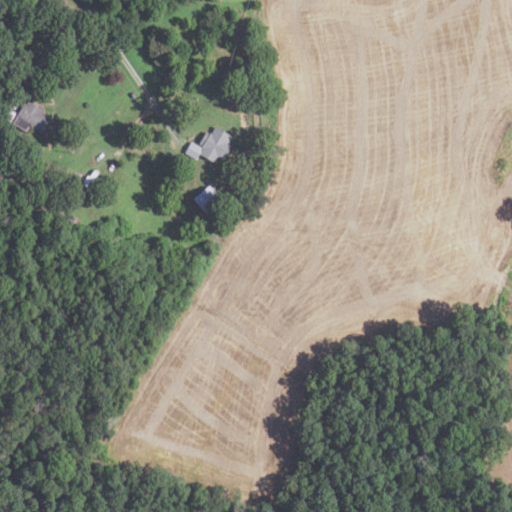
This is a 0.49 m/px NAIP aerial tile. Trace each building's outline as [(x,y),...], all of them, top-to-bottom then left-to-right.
[(54,123),(38,114),(40,110),(26,101),(24,105),(22,103),(10,124),(24,132),(27,126),(46,138),(54,123)] [(14,113),(7,124),(1,121),(7,110),(14,113)] [(221,159),(228,146),(224,144),(229,136),(212,127),(209,134),(204,131),(196,145),(189,141),(182,153),(194,160),(197,154),(212,162),(216,155),(221,159)] [(81,179),(75,186),(70,182),(75,174),(81,179)] [(203,215),(218,202),(205,186),(190,199),(203,215)]
